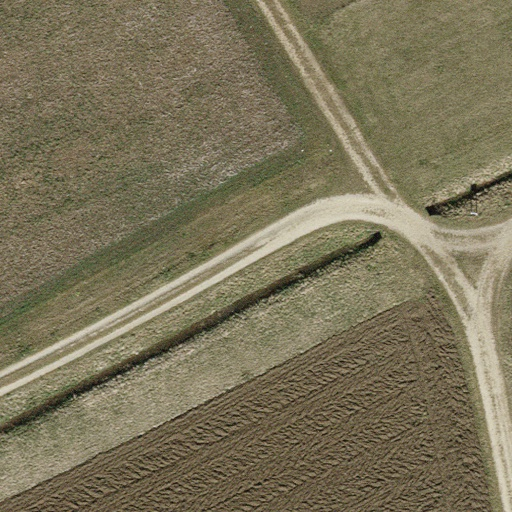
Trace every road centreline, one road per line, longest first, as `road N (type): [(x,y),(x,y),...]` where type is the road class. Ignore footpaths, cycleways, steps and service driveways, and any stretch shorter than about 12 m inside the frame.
road 1 (track): [(404,214),(353,206),(308,218),(94,341),(0,385)]
road 2 (track): [(404,214),(272,0)]
road 3 (track): [(511,478),(480,317),(502,245)]
